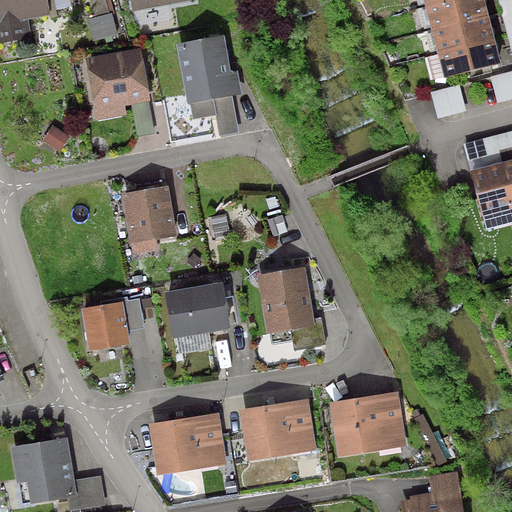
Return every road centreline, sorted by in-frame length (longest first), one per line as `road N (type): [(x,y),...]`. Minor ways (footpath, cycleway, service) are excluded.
road 1 (residential): [(0,186),(261,146),(358,324),(358,354),(344,367),(73,407)]
road 2 (residential): [(73,407),(0,195)]
road 3 (track): [(293,195),(432,136)]
road 4 (residential): [(149,511),(73,407)]
